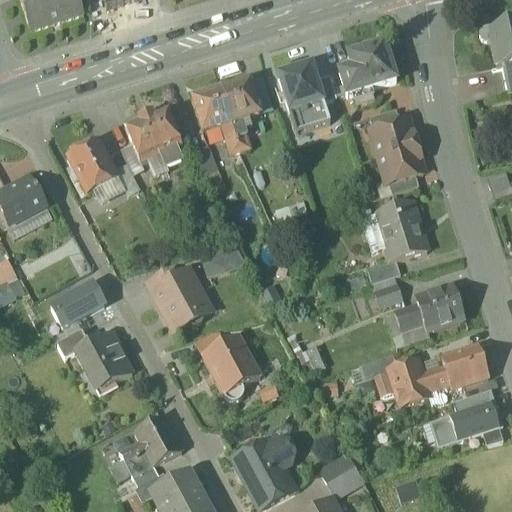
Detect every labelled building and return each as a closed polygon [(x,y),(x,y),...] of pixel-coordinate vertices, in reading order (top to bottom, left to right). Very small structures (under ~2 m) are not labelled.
[(77,0),(18,0),(30,37),(84,21),(77,0)] [(109,0),(113,12),(150,0),(109,0)] [(511,28),(486,33),(484,34),(483,35),(482,37),(481,38),(481,40),(481,42),(482,43),(482,44),(483,45),(484,46),(486,47),(488,47),(493,46),(498,72),(506,70),(511,69),(511,28)] [(386,51),(365,57),(363,52),(348,57),(353,74),(341,78),(348,102),(353,100),(366,96),(396,87),(386,51)] [(311,72),(297,76),(296,72),(280,77),(281,81),(279,81),(290,117),(298,115),(322,107),(315,84),(311,72)] [(328,81),(315,84),(322,107),(335,103),(328,81)] [(251,89),(222,97),(232,132),(243,129),(261,123),(251,89)] [(366,96),(353,100),(357,111),(369,107),(366,96)] [(232,132),(222,97),(194,105),(205,140),(223,135),(232,132)] [(322,107),(298,115),(304,134),(328,127),(322,107)] [(166,114),(152,120),(151,119),(136,125),(136,126),(123,132),(140,173),(149,169),(147,164),(159,159),(176,151),(180,149),(166,114)] [(397,115),(370,123),(373,135),(400,127),(397,115)] [(400,127),(373,135),(374,139),(371,143),(377,163),(416,152),(414,144),(411,144),(409,140),(411,138),(407,125),(400,127)] [(250,154),(243,129),(232,132),(240,157),(250,154)] [(232,132),(223,135),(231,160),(240,157),(232,132)] [(289,146),(277,151),(285,171),(297,167),(289,146)] [(97,147),(66,165),(86,202),(117,184),(97,147)] [(176,151),(159,159),(165,172),(182,165),(176,151)] [(211,151),(197,155),(206,182),(219,178),(211,151)] [(416,152),(377,163),(383,182),(387,185),(388,189),(415,181),(423,179),(419,165),(417,165),(416,160),(418,157),(416,152)] [(415,181),(388,189),(391,201),(419,193),(415,181)] [(4,185),(0,186),(0,203),(10,198),(4,185)] [(10,198),(0,203),(0,206),(14,234),(46,218),(31,188),(10,198)] [(305,206),(278,214),(281,225),(308,217),(305,206)] [(412,209),(376,219),(376,221),(384,247),(390,267),(390,269),(396,267),(426,257),(412,209)] [(376,221),(372,222),(371,220),(366,222),(366,224),(362,225),(370,251),(384,247),(376,221)] [(40,269),(39,270),(43,277),(51,291),(55,298),(93,278),(78,249),(40,269)] [(235,250),(200,261),(207,284),(246,272),(235,250)] [(8,265),(0,269),(0,290),(17,281),(8,265)] [(390,267),(367,274),(372,290),(401,281),(396,267),(390,269),(390,267)] [(39,268),(26,276),(30,284),(43,277),(39,270),(40,269),(39,268)] [(43,277),(30,284),(38,298),(51,291),(43,277)] [(189,277),(164,291),(161,285),(150,291),(174,337),(189,329),(196,331),(202,328),(204,321),(210,318),(189,277)] [(93,278),(55,298),(67,319),(69,323),(91,312),(108,304),(93,278)] [(398,290),(375,299),(380,312),(403,304),(398,290)] [(452,291),(415,304),(417,310),(424,330),(426,337),(463,325),(458,309),(464,307),(460,294),(454,296),(452,291)] [(108,304),(91,312),(94,318),(111,310),(108,304)] [(59,305),(47,312),(55,326),(67,319),(59,305)] [(417,310),(394,318),(401,338),(410,335),(424,330),(417,310)] [(424,330),(410,335),(414,345),(427,341),(426,337),(424,330)] [(198,346),(202,358),(227,348),(222,336),(198,346)] [(82,338),(58,351),(66,367),(76,362),(75,360),(90,351),(82,338)] [(90,351),(75,360),(76,362),(85,375),(89,373),(104,398),(111,393),(132,381),(116,353),(119,352),(112,339),(90,351)] [(239,343),(204,362),(226,402),(226,403),(227,405),(228,406),(230,408),(233,409),(236,409),(238,409),(240,408),(242,407),(243,406),(244,404),(245,402),(246,400),(246,399),(245,396),(243,392),(260,383),(239,343)] [(475,351),(438,363),(441,372),(449,393),(450,398),(464,393),(477,388),(487,385),(475,351)] [(391,362),(359,372),(364,387),(389,378),(388,375),(395,373),(391,362)] [(395,373),(388,375),(389,378),(401,413),(428,404),(427,401),(420,380),(415,366),(395,373)] [(441,372),(420,380),(427,401),(449,393),(441,372)] [(477,388),(464,393),(467,404),(481,399),(477,388)] [(490,408),(448,422),(457,447),(468,443),(469,444),(499,434),(490,408)] [(163,423),(133,439),(138,448),(145,460),(152,474),(181,458),(163,423)] [(124,443),(113,449),(118,459),(129,453),(124,443)] [(268,447),(233,465),(258,511),(266,511),(295,497),(283,474),(291,470),(294,461),(288,449),(278,446),(270,450),(268,447)] [(129,453),(118,459),(125,471),(145,460),(138,448),(129,453)] [(348,462),(320,477),(328,490),(355,475),(348,462)] [(355,475),(328,490),(336,504),(362,488),(355,475)] [(169,489),(150,499),(151,502),(156,511),(206,511),(189,478),(169,489)] [(164,479),(134,495),(141,507),(151,502),(150,499),(169,489),(164,479)]
